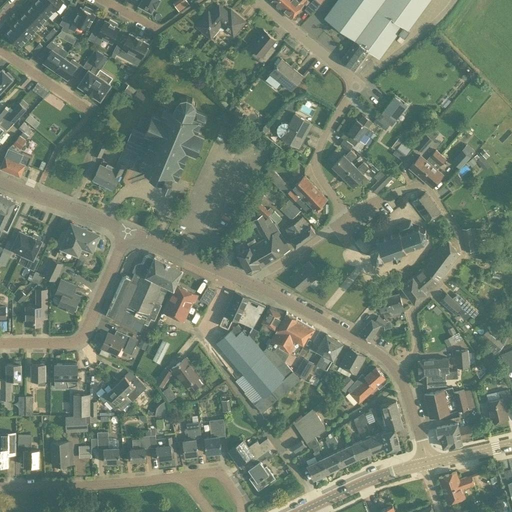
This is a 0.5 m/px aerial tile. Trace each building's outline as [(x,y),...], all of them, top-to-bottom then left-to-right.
[(47,18),(54,10),(44,0),(37,0),(34,4),(47,18)] [(44,0),(54,10),(55,11),(64,2),(62,0),(44,0)] [(141,0),(140,3),(139,4),(145,7),(144,9),(149,12),(150,10),(151,11),(154,5),(155,6),(158,0),(141,0)] [(178,10),(189,3),(186,0),(178,0),(173,4),(178,10)] [(272,0),(271,2),(281,11),(290,0),(272,0)] [(290,0),(281,11),(291,19),(303,5),(302,4),(306,0),(290,0)] [(312,0),(304,9),(310,15),(323,0),(312,0)] [(336,0),(323,18),(355,41),(352,45),(341,60),(358,73),(368,59),(372,54),(379,59),(398,33),(404,38),(409,31),(408,30),(429,0),(336,0)] [(47,18),(34,4),(27,11),(40,25),(47,18)] [(67,20),(64,25),(70,28),(75,31),(79,23),(88,28),(95,14),(92,12),(93,9),(85,5),(84,8),(81,6),(80,9),(75,17),(70,14),(67,20)] [(62,17),(63,18),(67,20),(70,14),(72,11),(71,11),(67,8),(65,12),(62,17)] [(208,12),(196,26),(211,38),(221,26),(224,29),(226,27),(235,34),(245,22),(231,10),(228,13),(223,9),(216,9),(211,14),(208,12)] [(33,32),(40,25),(27,11),(20,18),(33,32)] [(309,17),(301,26),(315,38),(322,30),(309,17)] [(33,32),(20,18),(13,26),(27,39),(33,32)] [(95,27),(88,39),(99,45),(101,43),(103,38),(112,43),(121,28),(117,26),(118,24),(110,19),(109,21),(104,19),(103,21),(99,29),(95,27)] [(20,46),(27,39),(13,26),(6,33),(13,41),(12,42),(17,46),(18,45),(20,46)] [(61,30),(57,35),(63,38),(73,44),(76,38),(66,33),(61,30)] [(263,30),(249,46),(255,50),(261,55),(258,60),(263,64),(273,52),(269,48),(271,45),(271,44),(275,39),(263,30)] [(118,44),(114,52),(130,61),(133,54),(140,58),(142,54),(144,55),(147,49),(145,48),(148,43),(128,34),(127,36),(122,46),(118,44)] [(66,57),(68,53),(51,41),(41,52),(47,57),(43,61),(48,65),(47,66),(54,71),(66,57)] [(88,70),(79,84),(86,89),(92,93),(99,98),(101,95),(105,98),(111,89),(107,86),(109,82),(99,75),(97,74),(100,70),(98,68),(97,67),(105,55),(95,49),(87,60),(93,64),(90,69),(89,69),(88,70)] [(71,60),(66,57),(54,71),(62,76),(62,74),(67,78),(71,72),(76,76),(83,66),(72,58),(71,60)] [(290,90),(302,76),(297,71),(282,59),(270,74),(290,90)] [(124,71),(131,74),(134,69),(127,66),(124,71)] [(2,69),(0,71),(0,90),(2,89),(3,88),(4,89),(8,84),(7,83),(12,78),(11,77),(12,77),(8,73),(7,74),(2,69)] [(26,74),(18,83),(23,87),(31,79),(26,74)] [(37,84),(32,89),(35,91),(37,90),(41,86),(37,83),(37,84)] [(134,89),(130,95),(141,103),(145,97),(134,89)] [(115,168),(106,164),(105,167),(120,174),(124,166),(127,168),(128,168),(132,167),(136,159),(138,160),(141,161),(139,164),(141,164),(138,167),(140,172),(144,172),(143,172),(144,172),(146,173),(149,174),(156,177),(170,183),(172,178),(177,180),(188,153),(195,156),(204,135),(197,132),(200,123),(203,125),(207,115),(195,110),(196,104),(192,99),(186,96),(180,98),(176,102),(164,97),(160,107),(163,108),(160,113),(158,113),(156,114),(152,113),(149,119),(141,116),(137,127),(145,130),(143,133),(132,128),(126,143),(124,146),(117,163),(115,168)] [(11,112),(7,116),(14,123),(27,108),(19,103),(18,102),(17,101),(14,105),(15,106),(16,107),(13,110),(11,112)] [(237,106),(232,112),(240,117),(244,111),(237,106)] [(0,121),(1,119),(3,120),(7,116),(11,112),(13,110),(10,107),(9,108),(7,110),(5,108),(0,114),(0,121)] [(454,109),(444,120),(454,129),(464,118),(454,109)] [(277,128),(277,132),(278,135),(282,137),(281,138),(299,147),(299,148),(313,123),(295,113),(294,113),(289,124),(285,122),(281,123),(279,125),(277,128)] [(370,138),(374,132),(367,127),(371,122),(363,116),(359,122),(356,120),(348,132),(351,135),(348,139),(356,145),(359,140),(365,144),(369,138),(370,138)] [(383,119),(378,125),(383,128),(388,131),(392,125),(383,119)] [(13,143),(20,148),(32,132),(29,129),(32,125),(25,120),(19,128),(23,132),(20,135),(19,134),(13,143)] [(270,129),(264,125),(258,132),(264,136),(265,135),(270,129)] [(434,139),(437,132),(431,129),(427,135),(434,139)] [(417,149),(423,152),(432,139),(426,135),(417,149)] [(348,151),(352,145),(343,139),(339,145),(348,151)] [(405,157),(410,146),(400,141),(395,152),(405,157)] [(100,142),(94,154),(101,158),(107,146),(100,142)] [(8,147),(5,155),(1,165),(0,166),(0,167),(20,176),(25,164),(27,165),(31,156),(18,150),(19,148),(12,144),(9,147),(8,147)] [(351,149),(345,156),(343,155),(332,166),(343,176),(354,165),(350,162),(357,155),(351,149)] [(430,156),(426,161),(420,155),(409,167),(421,178),(441,154),(436,149),(429,156),(430,156)] [(460,168),(470,156),(462,150),(453,160),(452,161),(460,168)] [(365,154),(361,157),(364,160),(362,162),(368,168),(375,174),(377,172),(381,168),(365,153),(365,154)] [(440,165),(446,158),(441,154),(421,178),(432,187),(439,179),(443,175),(436,169),(440,165)] [(354,165),(343,176),(353,186),(359,181),(363,185),(368,179),(364,175),(362,174),(368,168),(362,162),(357,168),(354,165)] [(120,174),(105,167),(99,164),(92,180),(113,190),(118,179),(120,174)] [(266,174),(279,188),(285,182),(270,166),(266,174)] [(375,174),(373,176),(378,180),(384,186),(392,177),(382,167),(381,168),(377,172),(375,174)] [(450,179),(457,187),(463,182),(457,174),(450,179)] [(298,181),(291,188),(286,193),(294,202),(298,198),(300,200),(301,198),(300,197),(313,185),(304,175),(303,176),(302,175),(297,180),(298,181)] [(298,198),(294,202),(303,212),(308,207),(305,204),(307,202),(315,210),(317,213),(323,207),(320,204),(326,199),(313,185),(300,197),(301,198),(300,200),(298,198)] [(418,198),(412,202),(427,222),(440,212),(425,192),(423,194),(422,192),(417,196),(418,198)] [(0,229),(1,230),(2,230),(15,201),(1,194),(0,197),(0,229)] [(257,200),(267,209),(270,206),(260,197),(257,200)] [(252,205),(267,218),(269,216),(277,223),(282,218),(274,211),(270,208),(268,210),(256,199),(252,205)] [(280,208),(291,219),(300,210),(290,199),(280,208)] [(247,243),(249,247),(237,254),(246,271),(251,272),(283,254),(290,250),(286,244),(287,243),(274,222),(273,223),(270,217),(265,220),(262,215),(253,220),(263,239),(256,243),(254,239),(247,243)] [(310,225),(309,226),(302,216),(285,228),(292,238),(290,240),(295,247),(315,233),(310,225)] [(395,226),(398,234),(377,241),(378,245),(369,249),(370,251),(371,253),(372,255),(372,258),(381,255),(383,259),(390,256),(391,259),(392,259),(393,262),(400,259),(399,256),(400,256),(399,253),(406,251),(405,249),(423,242),(426,237),(424,231),(418,228),(400,235),(400,233),(414,229),(411,220),(395,226)] [(71,222),(61,248),(58,253),(72,258),(74,253),(78,255),(79,252),(81,246),(77,245),(79,240),(82,235),(78,234),(81,226),(71,222)] [(99,234),(81,226),(78,234),(82,235),(79,240),(94,246),(99,234)] [(477,227),(470,228),(462,229),(466,252),(474,251),(473,242),(472,237),(477,236),(478,240),(485,239),(483,227),(477,228),(477,227)] [(14,243),(10,250),(20,255),(30,235),(20,230),(14,243)] [(30,235),(20,255),(30,259),(26,266),(34,270),(39,259),(34,257),(42,240),(40,239),(41,237),(33,234),(33,236),(30,235)] [(426,266),(439,280),(459,253),(447,239),(444,242),(439,249),(426,266)] [(94,246),(79,240),(77,245),(81,246),(79,252),(88,255),(90,250),(92,251),(94,246)] [(3,251),(0,256),(0,262),(5,265),(10,254),(9,254),(3,251)] [(134,272),(132,277),(126,275),(123,276),(106,315),(113,318),(132,327),(132,326),(140,330),(144,323),(148,324),(150,318),(154,320),(161,305),(160,304),(168,287),(172,289),(175,285),(182,269),(183,268),(182,267),(181,268),(155,256),(154,255),(154,256),(148,254),(144,255),(141,262),(138,263),(135,264),(132,271),(134,272)] [(44,275),(43,276),(55,281),(63,263),(52,258),(44,275)] [(302,267),(289,278),(300,291),(308,284),(317,276),(320,274),(309,261),(302,267)] [(439,280),(426,266),(425,266),(413,276),(426,292),(438,281),(439,280)] [(42,278),(43,276),(44,275),(35,271),(33,276),(31,279),(38,282),(42,278)] [(426,292),(413,276),(401,285),(414,302),(424,295),(426,292)] [(60,277),(53,295),(61,298),(64,299),(61,307),(73,312),(79,296),(74,293),(77,284),(60,277)] [(175,285),(172,289),(162,311),(184,321),(195,294),(175,285)] [(216,292),(207,286),(199,299),(208,305),(216,292)] [(35,289),(35,306),(25,306),(25,325),(41,325),(41,306),(47,306),(47,289),(35,289)] [(21,291),(15,298),(19,303),(26,295),(21,291)] [(233,317),(243,295),(234,291),(224,314),(220,325),(228,328),(233,317)] [(447,292),(440,300),(454,313),(453,314),(455,316),(458,313),(465,319),(470,314),(472,316),(477,310),(466,300),(461,305),(447,292)] [(380,312),(382,312),(384,318),(393,315),(392,314),(403,311),(398,293),(377,299),(380,312)] [(251,298),(243,295),(233,317),(240,321),(251,298)] [(251,298),(240,321),(252,327),(265,304),(251,298)] [(261,320),(263,322),(259,330),(269,335),(273,327),(275,328),(284,312),(269,306),(261,320)] [(286,311),(280,323),(290,329),(296,317),(286,311)] [(375,321),(374,322),(380,325),(383,327),(384,326),(386,322),(387,321),(378,316),(375,321)] [(220,338),(215,342),(262,397),(254,404),(261,412),(300,379),(292,371),(284,362),(289,353),(295,343),(297,340),(305,322),(296,317),(290,329),(285,337),(275,331),(271,338),(269,337),(265,344),(267,345),(265,349),(263,351),(248,334),(247,336),(246,335),(242,330),(235,336),(230,330),(220,338)] [(371,339),(380,325),(374,322),(371,319),(358,335),(370,342),(371,339)] [(314,327),(305,322),(297,340),(303,343),(308,334),(310,336),(314,327)] [(290,329),(280,323),(275,331),(285,337),(290,329)] [(235,336),(242,330),(239,327),(236,324),(230,330),(235,336)] [(259,331),(252,327),(248,334),(255,338),(259,331)] [(116,330),(113,335),(107,333),(101,348),(117,355),(120,346),(125,348),(131,336),(116,330)] [(498,339),(497,340),(486,331),(481,336),(492,346),(487,352),(495,359),(499,352),(498,351),(504,345),(498,339)] [(458,332),(444,338),(447,345),(461,340),(458,332)] [(327,369),(332,359),(342,343),(326,334),(317,350),(323,354),(322,357),(325,359),(321,366),(327,369)] [(138,346),(146,348),(148,341),(140,339),(138,346)] [(355,374),(365,356),(349,347),(339,365),(355,374)] [(511,349),(500,354),(508,371),(511,370),(511,349)] [(455,351),(456,366),(479,365),(479,358),(473,358),(473,350),(468,351),(468,350),(455,351)] [(305,379),(314,363),(304,357),(295,373),(305,379)] [(203,383),(198,377),(199,376),(186,358),(171,369),(184,387),(189,383),(194,390),(203,383)] [(433,371),(449,370),(448,358),(417,360),(418,368),(421,368),(421,366),(427,365),(428,373),(433,373),(433,371)] [(6,364),(6,378),(0,377),(0,399),(11,400),(11,379),(21,379),(21,364),(20,364),(20,362),(13,362),(13,364),(6,364)] [(77,385),(77,379),(77,364),(76,364),(76,363),(68,363),(68,364),(54,364),(55,379),(66,379),(69,387),(77,385)] [(45,385),(45,379),(45,364),(31,364),(31,379),(38,379),(38,385),(45,385)] [(421,368),(418,368),(419,378),(423,378),(423,385),(429,384),(429,385),(446,384),(445,378),(458,378),(457,370),(449,371),(449,370),(433,371),(433,373),(428,373),(427,365),(421,366),(421,368)] [(165,367),(155,382),(162,386),(172,371),(165,367)] [(365,377),(363,375),(365,377),(364,377),(365,378),(362,382),(365,385),(369,382),(373,387),(375,388),(376,388),(374,386),(376,385),(379,388),(387,382),(383,378),(385,377),(376,367),(365,377)] [(363,375),(362,373),(354,381),(348,390),(350,392),(350,393),(359,403),(375,388),(373,387),(369,382),(365,385),(362,382),(365,378),(364,377),(365,377),(363,375)] [(348,390),(354,381),(347,375),(338,385),(345,392),(348,390)] [(134,376),(129,380),(124,376),(119,381),(117,379),(113,382),(131,401),(141,392),(139,390),(143,386),(134,376)] [(112,388),(107,392),(105,391),(98,397),(104,402),(106,400),(115,410),(120,406),(123,409),(131,401),(113,382),(110,386),(112,388)] [(168,386),(163,390),(170,399),(175,395),(168,386)] [(426,394),(424,394),(429,418),(449,413),(443,389),(426,394)] [(475,406),(471,389),(454,393),(458,411),(467,409),(475,407),(475,406)] [(487,401),(487,403),(485,403),(484,405),(486,411),(488,412),(489,412),(491,423),(507,419),(505,408),(511,406),(511,403),(509,389),(498,392),(499,398),(487,401)] [(90,415),(89,393),(73,394),(74,415),(90,415)] [(33,415),(33,395),(25,395),(25,407),(21,407),(21,414),(26,414),(26,415),(33,415)] [(221,400),(222,411),(231,410),(229,399),(221,400)] [(383,417),(399,413),(395,400),(380,404),(383,417)] [(155,403),(156,414),(167,413),(165,402),(155,403)] [(315,436),(326,429),(313,408),(294,423),(306,442),(315,436)] [(357,416),(364,432),(368,430),(366,423),(368,422),(364,412),(357,416)] [(399,413),(383,417),(387,429),(382,431),(382,432),(395,428),(403,426),(399,413)] [(90,426),(90,415),(74,415),(65,415),(65,431),(76,431),(76,426),(90,426)] [(364,432),(357,416),(353,419),(359,433),(364,432)] [(209,420),(211,437),(205,437),(207,454),(220,452),(218,436),(225,435),(223,418),(209,420)] [(186,423),(188,440),(182,440),(184,456),(186,456),(186,458),(192,457),(192,456),(198,455),(196,439),(201,439),(200,422),(186,423)] [(470,423),(458,426),(457,423),(436,427),(438,437),(440,437),(442,448),(462,443),(461,439),(473,437),(470,423)] [(395,428),(382,432),(381,432),(386,447),(386,449),(400,445),(395,428)] [(148,431),(150,448),(156,447),(157,460),(160,459),(160,461),(165,460),(165,459),(172,458),(171,452),(173,451),(171,436),(155,438),(155,429),(148,429),(148,431)] [(118,447),(108,448),(108,431),(97,432),(98,438),(91,438),(91,448),(98,448),(103,448),(104,462),(112,462),(112,465),(119,465),(119,462),(118,447)] [(132,439),(133,448),(130,448),(130,461),(139,460),(139,462),(145,462),(144,460),(145,460),(145,448),(150,448),(148,431),(146,431),(146,435),(139,436),(139,438),(132,439)] [(0,432),(0,449),(0,448),(0,465),(8,465),(8,455),(16,455),(16,432),(0,432)] [(381,432),(366,438),(372,452),(386,447),(381,432)] [(39,450),(31,449),(31,434),(18,433),(18,453),(24,453),(24,465),(39,466),(39,450)] [(328,435),(328,436),(332,445),(337,442),(334,436),(329,438),(328,435)] [(321,449),(315,436),(306,442),(310,448),(312,447),(314,452),(313,453),(317,460),(307,465),(313,479),(315,478),(316,480),(323,477),(322,475),(327,472),(318,451),(319,450),(321,449)] [(257,440),(248,447),(242,440),(228,450),(238,464),(249,456),(252,460),(272,446),(267,438),(259,444),(257,440)] [(372,452),(366,438),(350,444),(356,458),(357,458),(372,452)] [(295,453),(305,446),(301,440),(290,446),(295,453)] [(72,450),(69,450),(68,441),(51,442),(52,465),(69,464),(73,464),(72,450)] [(350,444),(335,451),(342,465),(356,458),(350,444)] [(78,445),(78,457),(90,457),(91,445),(78,445)] [(252,460),(254,464),(248,469),(252,475),(249,478),(258,490),(275,478),(266,466),(264,467),(260,462),(271,454),(268,450),(273,446),(272,446),(252,460)] [(318,450),(319,450),(318,451),(327,472),(342,465),(335,451),(322,458),(318,450)] [(472,475),(459,479),(456,471),(438,478),(447,503),(465,497),(462,489),(475,485),(472,475)]
